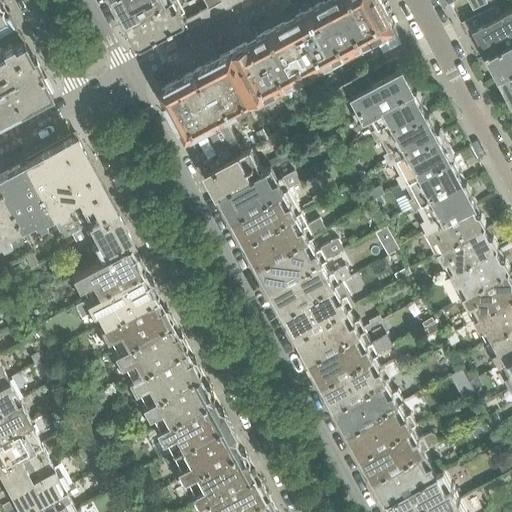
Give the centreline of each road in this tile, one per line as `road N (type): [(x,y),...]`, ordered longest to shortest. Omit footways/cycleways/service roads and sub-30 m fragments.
road 1 (residential): [(365,511),(127,73)]
road 2 (residential): [(83,97),(306,511)]
road 3 (residential): [(417,0),(511,178)]
road 4 (residential): [(127,73),(265,0)]
